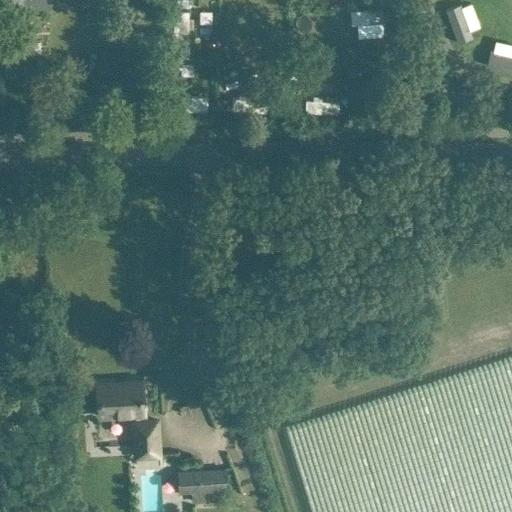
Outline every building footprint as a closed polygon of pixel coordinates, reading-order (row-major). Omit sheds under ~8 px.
[(459,23),(486,15),(481,0),(476,0),(454,7),(459,23)] [(185,22),(203,23),(204,2),(186,1),(185,22)] [(362,1),(363,16),(396,15),(395,1),(362,1)] [(210,14),(210,27),(223,27),(223,14),(210,14)] [(493,37),(467,54),(475,67),(502,50),(493,37)] [(219,101),(219,86),(192,87),(192,102),(219,101)] [(95,380),(97,418),(131,416),(133,457),(162,455),(160,417),(142,418),(142,416),(147,416),(145,378),(95,380)] [(225,468),(177,470),(178,494),(192,493),(192,503),(205,502),(205,491),(227,490),(225,468)]
